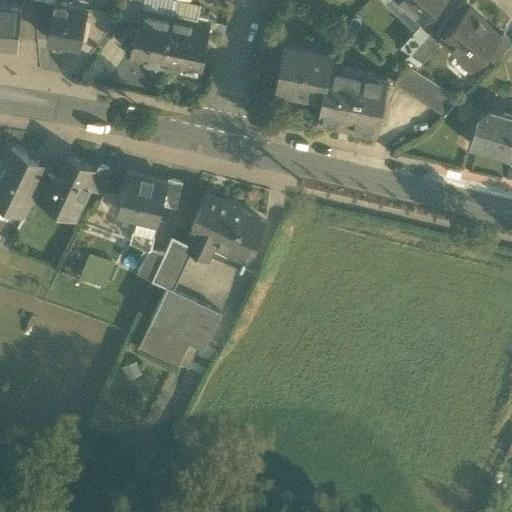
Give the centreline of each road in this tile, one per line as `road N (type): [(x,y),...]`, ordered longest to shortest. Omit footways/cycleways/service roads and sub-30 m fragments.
road 1 (tertiary): [(511,206),(224,141)]
road 2 (tertiary): [(224,141),(0,90)]
road 3 (residential): [(224,141),(260,0)]
